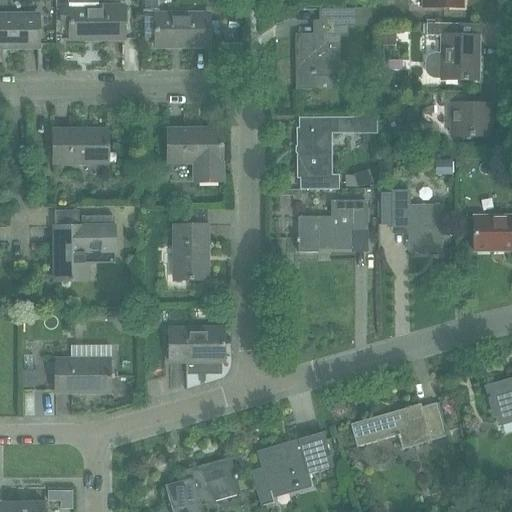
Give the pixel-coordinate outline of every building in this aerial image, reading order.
[(124,40),(123,20),(123,7),(97,8),(96,0),(69,0),(69,8),(61,8),(62,26),(70,25),(70,40),(124,40)] [(281,18),(281,6),(270,6),(270,18),(281,18)] [(351,9),(340,10),(320,10),(320,23),(314,23),(314,36),(299,36),(299,61),(296,61),(296,89),(312,89),(312,74),(339,74),(339,37),(347,37),(347,23),(351,23),(351,26),(376,26),(376,9),(351,9)] [(155,47),(209,47),(209,14),(145,15),(145,38),(155,38),(155,47)] [(0,48),(38,48),(38,16),(0,16),(0,48)] [(429,77),(434,79),(441,79),(441,81),(477,81),(478,37),(458,37),(458,25),(426,24),(426,37),(442,37),(442,53),(434,53),(430,55),(427,57),(426,59),(425,64),(425,70),(426,74),(429,77)] [(453,136),(468,137),(488,137),(489,105),(469,105),(469,93),(441,92),(441,105),(454,105),(453,136)] [(300,130),(297,130),(298,178),(301,178),(301,191),(337,191),(337,177),(330,177),(330,133),(377,133),(376,116),(358,116),(358,120),(300,120),(300,130)] [(107,131),(70,132),(53,132),(53,164),(107,164),(107,131)] [(221,131),(168,131),(167,131),(167,164),(194,163),(195,183),(222,183),(221,131)] [(408,228),(409,253),(415,253),(417,254),(420,255),(423,255),(425,254),(428,253),(441,253),(440,206),(409,207),(409,192),(392,192),(392,195),(381,195),(381,226),(392,226),(392,228),(408,228)] [(298,218),(298,254),(318,254),(318,250),(351,249),(351,231),(366,231),(366,201),(331,202),(331,218),(298,218)] [(511,216),(473,217),(473,232),(473,252),(511,251),(511,216)] [(82,228),(54,228),(55,282),(87,281),(86,252),(114,252),(114,218),(82,218),(82,228)] [(206,227),(186,227),(173,227),(174,281),(207,280),(206,227)] [(169,363),(186,362),(223,362),(223,330),(169,330),(169,363)] [(55,361),(55,393),(109,393),(109,360),(55,361)] [(511,380),(486,388),(488,397),(486,398),(488,402),(490,402),(494,417),(499,415),(501,424),(511,421),(511,380)] [(350,425),(356,444),(357,449),(397,438),(401,452),(446,439),(436,404),(421,408),(420,405),(350,425)] [(323,433),(300,440),(298,440),(298,441),(293,443),(294,446),(287,448),(286,445),(257,453),(262,470),(252,473),(251,472),(250,472),(259,504),(273,500),(271,495),(312,484),(308,471),(332,464),(330,457),(332,457),(331,453),(329,453),(323,433)] [(239,493),(235,479),(229,460),(189,471),(192,479),(165,486),(171,511),(201,511),(200,505),(239,493)] [(0,511),(17,511),(18,504),(0,503),(0,511)] [(43,511),(43,503),(18,504),(17,511),(43,511)]
